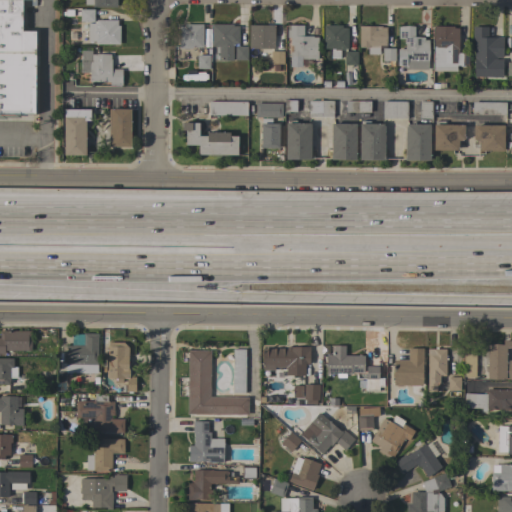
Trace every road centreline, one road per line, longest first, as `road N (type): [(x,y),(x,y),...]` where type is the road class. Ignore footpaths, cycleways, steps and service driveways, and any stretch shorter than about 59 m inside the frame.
road 1 (motorway): [(511,229),(0,222)]
road 2 (tertiary): [(0,313),(511,319)]
road 3 (tertiary): [(0,177),(511,182)]
road 4 (motorway): [(0,265),(311,269)]
road 5 (motorway): [(311,269),(383,284),(511,285)]
road 6 (motorway): [(311,269),(511,271)]
road 7 (residential): [(162,315),(159,511)]
road 8 (residential): [(155,179),(156,0)]
